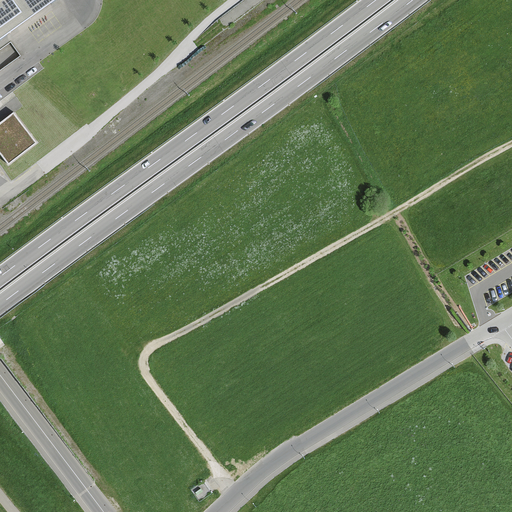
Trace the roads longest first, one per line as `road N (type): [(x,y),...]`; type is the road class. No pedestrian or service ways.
road 1 (track): [(234,495),(147,374),(149,350),(511,143)]
road 2 (motorway): [(0,304),(411,0)]
road 3 (motorway): [(375,0),(0,277)]
road 4 (unclassified): [(215,511),(274,459),(511,314)]
road 5 (unclassified): [(0,379),(101,511)]
